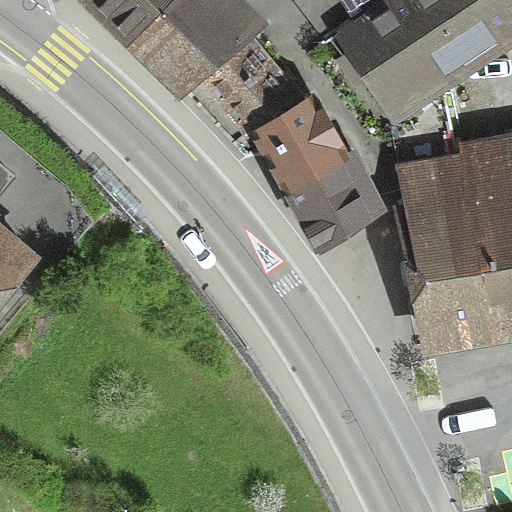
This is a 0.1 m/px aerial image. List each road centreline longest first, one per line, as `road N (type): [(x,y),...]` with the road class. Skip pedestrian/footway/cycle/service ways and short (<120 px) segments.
road 1 (primary): [(0,15),(179,167),(254,255),(369,437)]
road 2 (residential): [(511,397),(369,437)]
